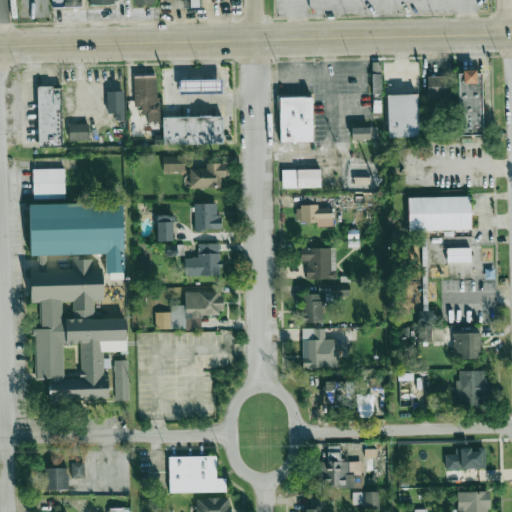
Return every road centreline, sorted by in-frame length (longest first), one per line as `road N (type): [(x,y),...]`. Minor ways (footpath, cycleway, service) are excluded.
road 1 (secondary): [(0,44),(511,35)]
road 2 (residential): [(256,0),(260,383)]
road 3 (residential): [(0,226),(7,511)]
road 4 (residential): [(0,439),(232,434)]
road 5 (residential): [(293,433),(511,428)]
road 6 (residential): [(263,479),(285,470),(293,433),(292,407),(260,383)]
road 7 (residential): [(260,383),(237,399),(232,434),(240,467),(263,479)]
